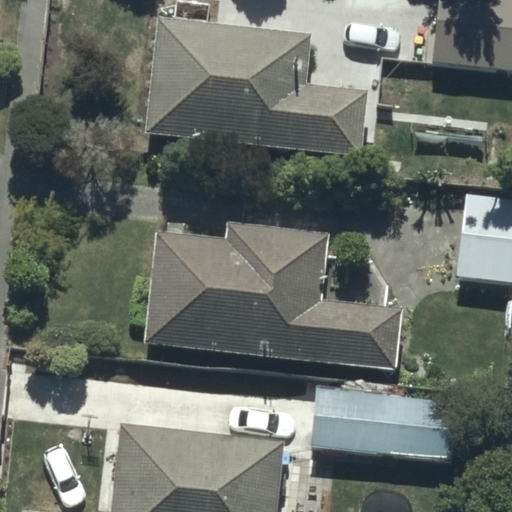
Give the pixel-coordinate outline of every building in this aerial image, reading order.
[(511,0),(438,0),(434,65),(511,70),(511,0)] [(158,19),(148,136),(366,155),(373,65),(312,60),(315,33),(158,19)] [(511,199),(467,196),(460,281),(511,284),(511,199)] [(229,240),(160,233),(149,345),(400,369),(406,307),(324,299),(331,231),(231,222),(229,240)] [(461,399),(316,388),(311,450),(456,462),(461,399)] [(279,511),(287,440),(122,423),(112,511),(279,511)]
